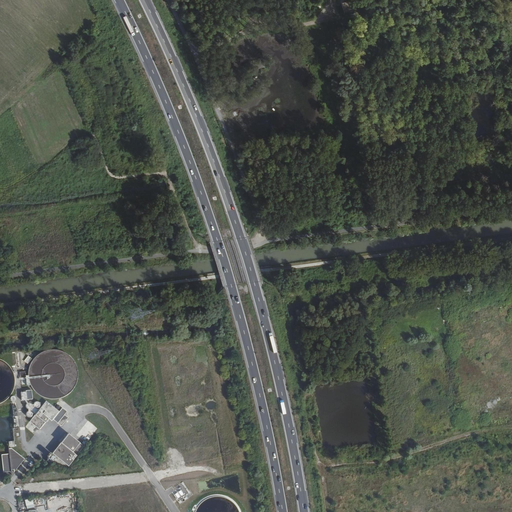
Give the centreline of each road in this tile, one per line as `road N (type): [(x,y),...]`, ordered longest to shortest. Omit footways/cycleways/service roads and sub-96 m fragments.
road 1 (motorway): [(118,0),(164,96),(216,240),(283,511)]
road 2 (motorway): [(303,511),(278,376),(239,237),(144,0)]
road 3 (track): [(167,0),(249,189),(263,242)]
road 4 (track): [(195,57),(249,31),(316,22)]
